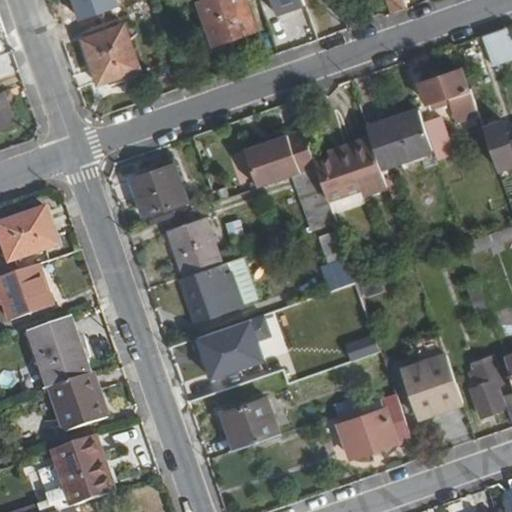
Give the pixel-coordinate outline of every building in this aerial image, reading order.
[(114,0),(70,0),(78,22),(117,8),(114,0)] [(198,0),(216,48),(242,39),(241,34),(255,29),(244,0),(198,0)] [(295,0),(263,0),(272,18),(298,5),(295,0)] [(387,0),(392,13),(407,8),(404,0),(387,0)] [(83,39),(98,83),(108,80),(140,69),(124,25),(83,39)] [(485,34),(495,66),(511,60),(511,33),(509,25),(485,34)] [(140,69),(108,80),(110,85),(126,79),(128,81),(142,77),(140,69)] [(423,83),(431,105),(436,104),(438,107),(445,105),(443,101),(461,95),(476,137),(463,141),(469,160),(483,156),(485,163),(497,159),(487,128),(474,90),(470,91),(462,70),(423,83)] [(0,94),(0,98),(10,128),(19,124),(7,92),(0,94)] [(0,130),(10,128),(0,98),(0,130)] [(370,128),(373,138),(384,169),(436,151),(421,110),(370,128)] [(428,124),(441,159),(455,154),(442,119),(428,124)] [(487,128),(497,159),(501,169),(511,164),(511,135),(507,121),(487,128)] [(304,131),(246,152),(259,188),(294,176),(318,167),(317,165),(304,131)] [(318,167),(330,204),(364,192),(366,198),(391,189),(384,169),(373,138),(348,146),(351,153),(334,159),(317,165),(318,167)] [(348,146),(332,152),(334,159),(351,153),(348,146)] [(133,180),(145,217),(189,202),(177,166),(133,180)] [(306,191),(314,215),(332,209),(330,204),(318,167),(294,176),(300,192),(306,191)] [(314,215),(319,230),(337,224),(332,209),(314,215)] [(0,226),(0,238),(9,264),(60,247),(48,211),(0,226)] [(172,231),(188,276),(222,264),(207,219),(172,231)] [(511,224),(467,240),(471,252),(511,236),(511,224)] [(332,231),(317,237),(326,263),(342,257),(332,231)] [(232,273),(239,291),(233,293),(239,309),(262,301),(246,255),(224,264),(227,275),(232,273)] [(324,266),(332,290),(346,286),(358,282),(357,278),(349,257),(324,266)] [(180,279),(184,290),(193,287),(204,321),(239,309),(233,293),(239,291),(232,273),(227,275),(224,264),(222,264),(188,276),(180,279)] [(0,280),(0,288),(12,323),(55,308),(41,266),(0,280)] [(346,286),(362,333),(375,329),(358,282),(346,286)] [(184,290),(196,324),(204,321),(193,287),(184,290)] [(291,315),(306,357),(353,341),(344,319),(337,322),(334,314),(322,319),(317,306),(291,315)] [(263,316),(250,320),(257,341),(270,337),(263,316)] [(31,332),(51,389),(90,375),(71,319),(31,332)] [(250,320),(196,338),(211,381),(264,363),(257,341),(250,320)] [(368,338),(373,352),(382,349),(377,335),(368,338)] [(480,377),(482,383),(472,387),(482,415),(507,406),(500,386),(506,384),(495,354),(474,361),(477,368),(480,377)] [(406,369),(424,420),(466,406),(448,355),(406,369)] [(340,367),(299,384),(307,402),(348,385),(340,367)] [(0,368),(0,399),(11,396),(2,368),(0,368)] [(471,370),(474,379),(480,377),(477,368),(471,370)] [(51,389),(66,434),(108,420),(92,375),(90,375),(51,389)] [(343,424),(353,456),(413,435),(398,394),(383,399),(386,409),(343,424)] [(222,412),(235,449),(281,434),(268,396),(222,412)] [(93,438),(54,451),(67,489),(46,496),(48,503),(38,507),(38,508),(39,511),(62,511),(74,508),(76,508),(113,495),(93,438)]
